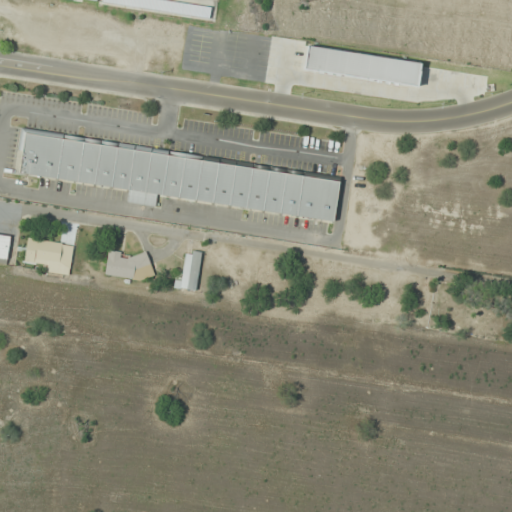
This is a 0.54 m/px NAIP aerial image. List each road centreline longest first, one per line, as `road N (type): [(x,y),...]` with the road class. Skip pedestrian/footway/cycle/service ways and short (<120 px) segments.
road 1 (tertiary): [(0,63),(388,123),(476,114),(511,99)]
road 2 (residential): [(0,206),(511,282)]
